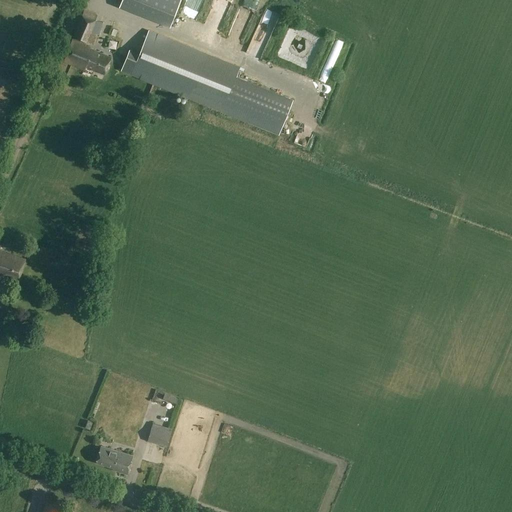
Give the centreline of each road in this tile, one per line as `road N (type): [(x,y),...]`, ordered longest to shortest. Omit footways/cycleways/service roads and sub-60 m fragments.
road 1 (unclassified): [(0,188),(81,0)]
road 2 (unclassified): [(163,511),(0,450)]
